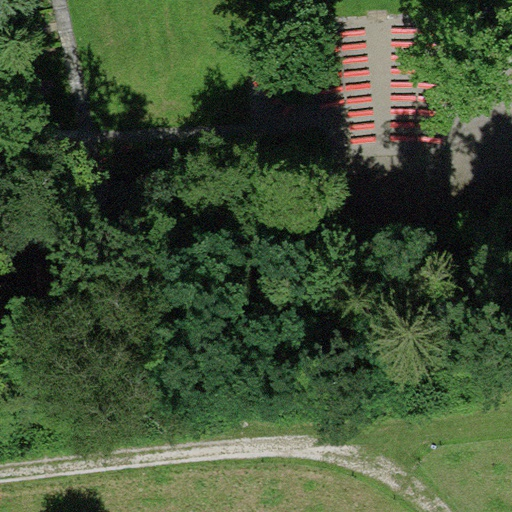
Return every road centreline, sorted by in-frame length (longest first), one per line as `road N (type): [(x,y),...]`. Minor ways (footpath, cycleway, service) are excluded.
road 1 (track): [(0,473),(272,450)]
road 2 (track): [(394,511),(376,495),(272,450)]
